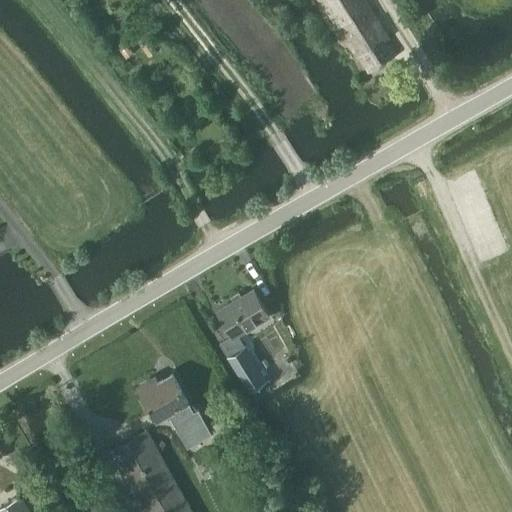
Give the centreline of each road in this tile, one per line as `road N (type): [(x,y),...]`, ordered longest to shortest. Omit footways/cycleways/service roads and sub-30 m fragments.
road 1 (unclassified): [(511,88),(0,380)]
road 2 (track): [(219,252),(169,159),(44,0)]
road 3 (track): [(314,199),(257,106),(173,0)]
road 4 (track): [(414,145),(511,357)]
